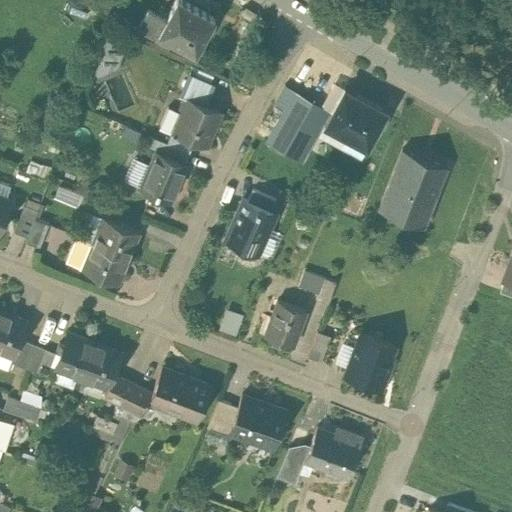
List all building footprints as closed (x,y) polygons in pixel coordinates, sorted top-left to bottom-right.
[(214,15),(186,0),(174,0),(165,16),(148,7),(139,23),(157,32),(156,35),(169,42),(172,38),(195,51),(214,15)] [(110,17),(87,5),(78,24),(101,35),(110,17)] [(295,90),(285,84),(275,103),(284,108),(295,90)] [(387,109),(344,87),(324,123),(367,146),(387,109)] [(330,110),(295,90),(284,108),(272,129),(275,131),(269,142),(283,150),(283,151),(285,152),(285,151),(299,159),(305,148),(308,149),(330,110)] [(221,110),(187,96),(181,110),(168,105),(160,125),(194,140),(206,145),(221,110)] [(194,140),(172,131),(167,143),(189,152),(194,140)] [(189,152),(167,143),(162,154),(185,163),(189,152)] [(447,165),(402,148),(379,208),(424,225),(447,165)] [(162,154),(156,151),(151,164),(149,163),(149,164),(151,164),(142,185),(140,185),(170,198),(185,164),(185,163),(162,154)] [(275,198),(252,188),(247,200),(269,210),(275,198)] [(0,222),(9,199),(0,195),(0,222)] [(247,200),(242,198),(241,199),(242,200),(232,222),(231,222),(225,236),(257,251),(274,212),(269,210),(247,200)] [(37,208),(24,203),(14,229),(27,235),(34,217),(37,208)] [(140,231),(104,216),(94,241),(129,256),(140,231)] [(48,223),(34,217),(27,235),(25,240),(38,246),(48,223)] [(129,256),(94,241),(93,241),(78,235),(67,261),(118,282),(129,256)] [(511,255),(503,278),(511,281),(511,255)] [(325,277),(304,269),(298,284),(319,292),(325,277)] [(336,282),(325,277),(319,292),(317,299),(328,303),(336,282)] [(511,281),(503,278),(499,289),(511,294),(511,281)] [(306,309),(278,299),(270,319),(275,320),(269,334),(265,333),(265,334),(293,344),(306,309)] [(238,332),(245,311),(228,305),(221,326),(238,332)] [(28,321),(1,310),(0,313),(0,363),(8,367),(12,355),(14,356),(22,336),(26,337),(29,330),(25,329),(28,321)] [(69,331),(56,367),(81,376),(95,341),(69,331)] [(330,336),(317,331),(308,355),(321,360),(330,336)] [(394,343),(361,331),(345,374),(381,388),(388,370),(385,369),(394,343)] [(35,345),(24,341),(16,363),(26,367),(35,345)] [(122,351),(95,341),(81,376),(108,386),(109,386),(114,373),(122,351)] [(45,348),(35,345),(26,367),(36,371),(45,348)] [(57,353),(45,348),(36,371),(48,375),(57,353)] [(210,384),(162,364),(150,390),(146,400),(195,420),(210,384)] [(136,383),(114,373),(109,386),(108,386),(104,395),(125,404),(136,383)] [(136,383),(125,404),(141,412),(146,400),(150,390),(136,383)] [(286,408),(242,392),(238,404),(229,430),(230,431),(273,446),(286,408)] [(30,403),(7,395),(3,408),(26,416),(30,403)] [(238,404),(220,398),(207,425),(229,434),(230,431),(229,430),(238,404)] [(40,406),(30,403),(26,416),(36,419),(40,406)] [(117,420),(95,412),(92,423),(112,430),(117,420)] [(344,428),(342,434),(317,424),(307,451),(304,457),(347,474),(362,435),(344,428)] [(307,451),(289,443),(277,473),(295,480),(304,457),(307,451)] [(122,459),(117,472),(128,476),(133,463),(122,459)] [(475,511),(447,501),(442,511),(475,511)]
